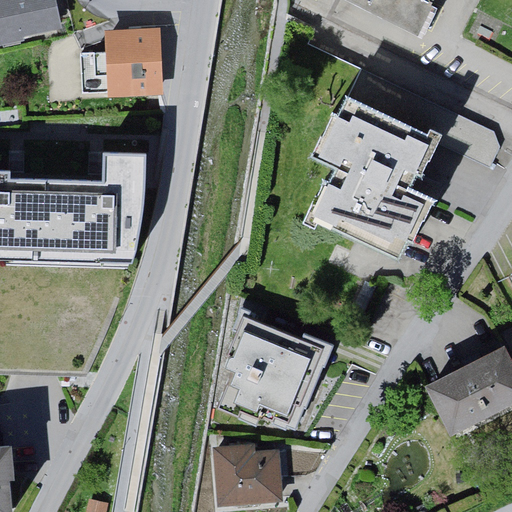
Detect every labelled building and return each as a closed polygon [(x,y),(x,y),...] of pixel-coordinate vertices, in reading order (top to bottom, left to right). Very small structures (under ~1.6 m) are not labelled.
[(64,0),(0,0),(0,43),(71,28),(64,0)] [(349,0),(423,39),(443,0),(349,0)] [(167,85),(161,24),(104,29),(110,90),(167,85)] [(444,129),(346,82),(311,155),(333,166),(308,218),(402,263),(435,193),(417,184),(444,129)] [(0,256),(138,262),(142,150),(108,149),(107,177),(0,172),(0,256)] [(314,346),(245,321),(220,389),(290,414),(314,346)] [(430,384),(454,433),(511,404),(511,349),(510,345),(430,384)] [(218,448),(222,507),(283,503),(279,456),(259,457),(258,445),(218,448)] [(0,451),(0,511),(13,511),(9,451),(0,451)] [(105,511),(107,503),(88,499),(85,511),(105,511)]
